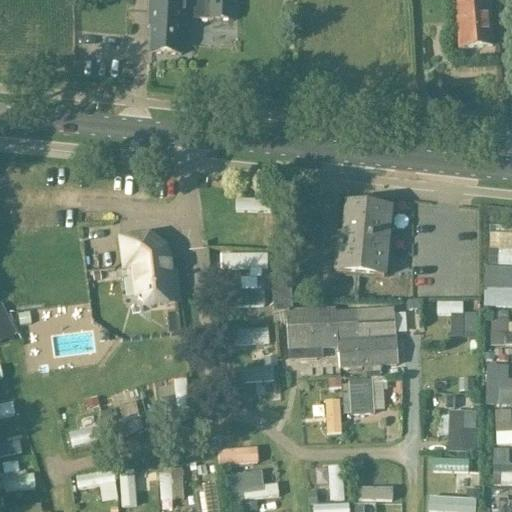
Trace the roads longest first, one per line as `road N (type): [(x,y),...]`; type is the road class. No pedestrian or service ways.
road 1 (primary): [(0,116),(511,171)]
road 2 (unclassified): [(500,0),(511,171)]
